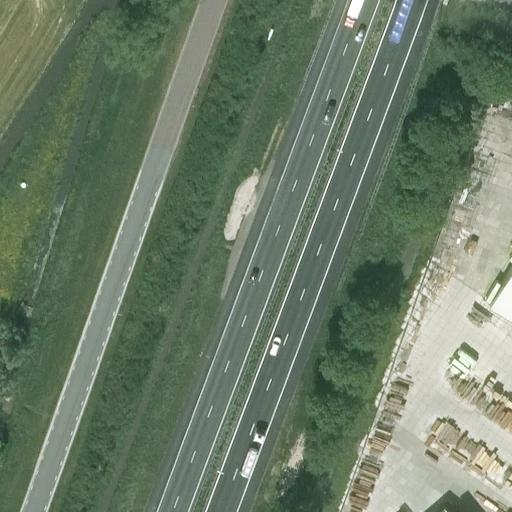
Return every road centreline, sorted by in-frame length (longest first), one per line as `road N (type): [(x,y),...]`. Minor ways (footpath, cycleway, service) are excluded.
road 1 (motorway): [(362,0),(170,511)]
road 2 (motorway): [(220,511),(412,0)]
road 3 (tertiary): [(33,511),(213,0)]
